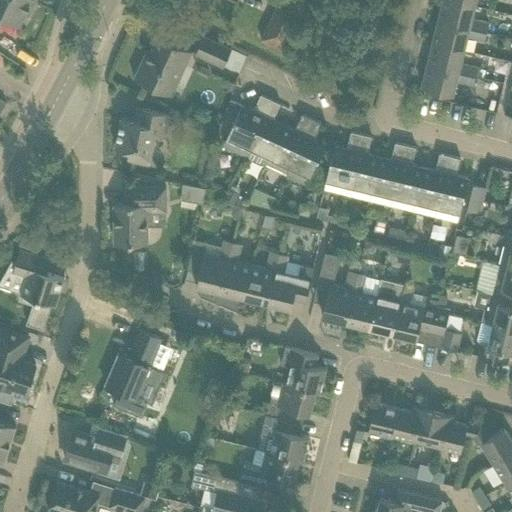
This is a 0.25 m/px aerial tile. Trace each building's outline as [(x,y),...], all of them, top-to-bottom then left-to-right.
[(35,2),(29,0),(0,0),(0,16),(20,26),(25,13),(29,15),(35,2)] [(261,40),(284,50),(306,0),(278,0),(269,21),(261,40)] [(454,0),(442,0),(438,20),(486,31),(488,22),(471,18),(475,5),(454,0)] [(438,20),(432,42),(464,50),(467,36),(484,40),(486,31),(438,20)] [(134,78),(152,86),(171,95),(191,51),(176,44),(158,35),(151,49),(148,48),(143,58),(134,78)] [(195,54),(223,67),(231,49),(204,35),(195,54)] [(432,42),(427,64),(475,76),(478,67),(460,62),(464,50),(432,42)] [(475,76),(427,64),(421,87),(453,94),(456,80),(473,84),(475,76)] [(226,82),(224,89),(231,91),(233,84),(226,82)] [(222,147),(243,157),(270,99),(261,94),(255,106),(251,109),(242,105),(233,123),(223,145),(222,147)] [(243,157),(264,166),(283,124),(274,120),(274,116),(280,103),(270,99),(243,157)] [(129,151),(127,159),(148,164),(156,125),(166,127),(169,113),(157,111),(137,107),(135,120),(121,117),(115,148),(129,151)] [(264,166),(284,176),(311,118),(302,114),(296,126),(293,129),(283,124),(264,166)] [(311,118),(284,176),(306,186),(311,175),(317,162),(325,144),(316,139),(316,135),(321,123),(311,118)] [(206,127),(203,139),(214,141),(217,130),(206,127)] [(324,188),(346,193),(361,134),(351,131),(347,144),(345,148),(334,145),(329,164),(324,188)] [(346,193),(368,199),(379,156),(369,154),(368,149),(371,136),(361,134),(346,193)] [(368,199),(391,204),(405,144),(395,142),(392,155),(389,159),(379,156),(368,199)] [(391,204),(413,210),(424,167),(413,164),(412,160),(416,147),(405,144),(391,204)] [(413,210),(435,215),(450,155),(439,153),(436,166),(433,169),(424,167),(413,210)] [(450,155),(435,215),(457,221),(464,197),(468,178),(458,175),(457,171),(460,158),(450,155)] [(467,209),(479,212),(485,186),(473,183),(467,209)] [(181,200),(203,204),(205,189),(182,184),(181,200)] [(208,184),(205,198),(214,200),(217,187),(208,184)] [(126,187),(126,203),(114,203),(115,242),(147,242),(147,220),(151,220),(151,211),(166,211),(165,186),(126,187)] [(229,188),(222,202),(234,205),(240,193),(229,188)] [(254,188),(248,201),(260,204),(263,199),(260,190),(254,188)] [(300,202),(297,213),(308,216),(311,204),(300,202)] [(389,226),(387,234),(404,239),(406,231),(389,226)] [(366,238),(364,249),(374,251),(377,240),(366,238)] [(196,285),(220,291),(233,241),(224,239),(222,247),(194,240),(192,251),(204,253),(201,265),(196,285)] [(220,291),(243,296),(252,264),(237,260),(241,243),(233,241),(220,291)] [(441,244),(438,255),(448,258),(450,252),(451,247),(441,244)] [(20,263),(15,275),(26,279),(21,294),(22,294),(20,298),(32,302),(33,302),(26,324),(43,329),(51,304),(55,305),(64,278),(47,272),(51,259),(28,252),(20,249),(16,261),(20,263)] [(243,296),(267,302),(279,252),(270,250),(266,267),(252,264),(243,296)] [(279,252),(267,302),(291,308),(293,298),(305,300),(314,267),(301,264),(298,275),(284,271),(288,255),(279,252)] [(399,252),(397,260),(404,262),(409,263),(411,255),(399,252)] [(448,258),(447,263),(455,265),(458,254),(450,252),(448,258)] [(324,253),(317,285),(317,286),(318,284),(329,287),(322,316),(346,321),(358,272),(361,260),(352,258),(345,287),(330,283),(331,280),(334,280),(340,257),(324,253)] [(511,267),(507,266),(483,260),(475,289),(493,293),(491,301),(498,302),(498,301),(511,304),(511,267)] [(346,321),(369,327),(381,280),(380,280),(366,277),(367,274),(358,272),(346,321)] [(369,327),(392,333),(404,283),(396,281),(381,278),(380,278),(380,280),(381,280),(369,327)] [(431,330),(437,304),(438,301),(428,298),(428,296),(411,293),(413,285),(404,283),(392,333),(416,339),(419,327),(431,330)] [(511,304),(498,301),(498,302),(491,301),(489,309),(485,308),(481,321),(511,328),(511,304)] [(443,333),(444,329),(449,307),(437,304),(431,330),(443,333)] [(511,328),(481,321),(477,339),(482,341),(478,356),(503,362),(506,350),(511,351),(511,328)] [(11,386),(27,391),(35,364),(21,359),(28,336),(0,326),(0,386),(10,390),(11,386)] [(119,352),(105,385),(136,398),(154,356),(162,338),(140,328),(128,356),(119,352)] [(444,329),(443,333),(440,346),(452,349),(457,332),(444,329)] [(207,408),(229,352),(189,336),(167,392),(207,408)] [(291,366),(287,382),(287,383),(315,390),(315,391),(320,392),(326,367),(311,364),(314,353),(285,346),(281,364),(291,366)] [(240,355),(237,370),(247,373),(251,358),(240,355)] [(271,396),(266,414),(275,416),(278,405),(310,413),(315,391),(315,390),(287,383),(287,382),(283,381),(278,398),(271,396)] [(392,435),(398,408),(375,402),(368,431),(392,437),(393,435),(392,435)] [(414,440),(422,408),(413,406),(412,411),(400,408),(398,408),(392,435),(393,435),(399,437),(414,440)] [(437,446),(445,414),(422,408),(414,440),(437,446)] [(266,450),(266,451),(299,459),(298,459),(303,460),(309,436),(277,429),(280,418),(275,416),(266,414),(261,434),(274,437),(270,451),(266,450)] [(473,437),(481,426),(467,422),(467,424),(453,421),(454,416),(445,414),(437,446),(461,452),(465,435),(473,437)] [(0,460),(4,462),(16,425),(0,420),(0,460)] [(64,458),(83,464),(106,471),(114,446),(122,448),(126,436),(119,432),(100,426),(96,437),(73,430),(64,458)] [(492,462),(511,450),(511,440),(504,427),(488,437),(481,426),(473,437),(477,444),(480,442),(492,462)] [(353,440),(361,442),(364,430),(356,428),(353,440)] [(244,462),(239,480),(256,485),(258,485),(261,474),(293,482),(298,459),(299,459),(266,451),(255,448),(252,464),(244,462)] [(505,482),(511,477),(511,450),(492,462),(505,482)] [(396,472),(406,474),(408,466),(398,463),(396,472)] [(408,466),(406,474),(416,477),(418,468),(408,466)] [(203,505),(203,507),(223,511),(247,511),(249,507),(254,508),(257,498),(237,494),(238,490),(254,494),(256,485),(239,480),(195,470),(191,485),(205,488),(200,505),(203,505)] [(432,471),(430,480),(443,483),(445,474),(432,471)] [(57,480),(48,510),(55,511),(93,511),(97,502),(108,506),(125,511),(140,511),(145,497),(114,487),(111,497),(76,487),(57,480)] [(144,481),(140,494),(155,499),(159,485),(144,481)] [(471,490),(477,499),(484,495),(479,486),(471,490)] [(380,497),(376,511),(409,511),(411,507),(432,511),(440,511),(443,500),(398,489),(395,500),(380,497)] [(484,495),(477,499),(482,508),(490,504),(484,495)]
